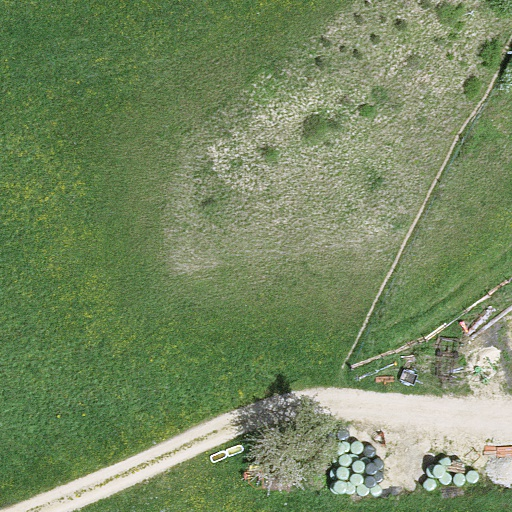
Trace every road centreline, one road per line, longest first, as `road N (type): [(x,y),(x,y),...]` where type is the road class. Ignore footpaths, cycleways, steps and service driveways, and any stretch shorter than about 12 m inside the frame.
road 1 (track): [(17,511),(270,407),(324,396)]
road 2 (track): [(324,396),(511,428)]
